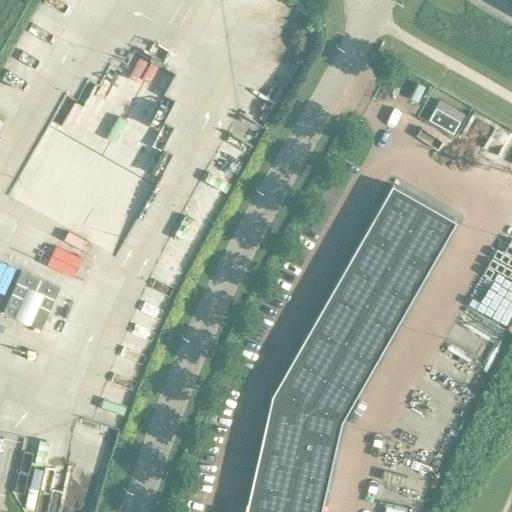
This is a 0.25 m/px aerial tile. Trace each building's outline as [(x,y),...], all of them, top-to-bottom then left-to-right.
[(227,0),(225,3),(238,14),(249,0),(227,0)] [(124,43),(114,70),(138,79),(148,51),(124,43)] [(148,59),(138,77),(147,83),(158,65),(148,59)] [(459,122),(434,108),(427,120),(452,134),(459,122)] [(394,167),(411,174),(415,165),(398,157),(394,167)] [(340,421),(454,221),(391,184),(270,395),(246,502),(245,502),(243,511),(320,511),(321,509),(320,509),(340,421)] [(496,230),(489,238),(502,250),(509,241),(496,230)] [(1,313),(40,330),(58,287),(19,271),(1,313)] [(500,313),(505,305),(484,294),(480,302),(500,313)] [(390,511),(393,505),(374,500),(370,511),(390,511)]
